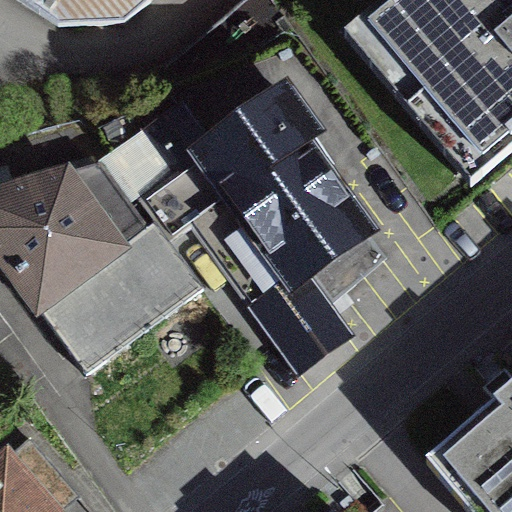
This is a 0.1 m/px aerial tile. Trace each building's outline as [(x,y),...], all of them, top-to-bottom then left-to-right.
[(152,0),(16,0),(58,27),(123,25),(152,0)] [(511,0),(391,0),(356,30),(481,177),(511,150),(511,0)] [(284,96),(210,150),(179,108),(148,130),(179,173),(139,202),(168,242),(192,225),(301,374),(349,338),(327,308),(384,260),(366,236),(367,236),(301,145),(313,136),(284,96)] [(0,258),(86,377),(202,291),(168,242),(139,202),(129,209),(99,168),(14,194),(6,170),(0,171),(0,258)] [(429,465),(468,511),(511,511),(511,391),(495,406),(497,408),(429,465)] [(23,445),(0,465),(0,511),(52,511),(37,494),(53,480),(23,445)]
